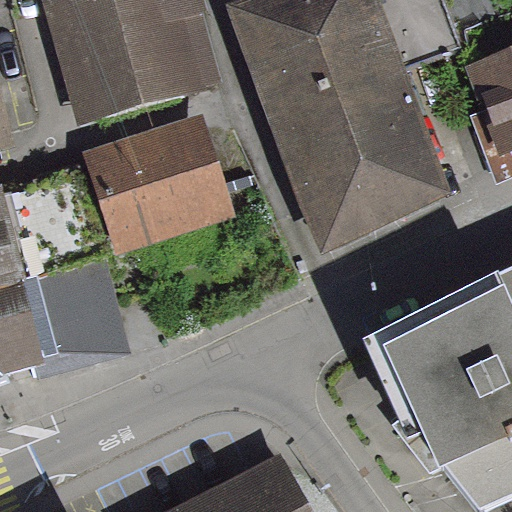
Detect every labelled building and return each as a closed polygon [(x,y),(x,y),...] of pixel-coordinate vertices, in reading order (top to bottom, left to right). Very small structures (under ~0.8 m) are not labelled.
[(81,0),(45,11),(81,131),(225,89),(205,23),(211,22),(204,0),(81,0)] [(280,0),(230,20),(325,263),(454,208),(406,78),(376,0),(280,0)] [(441,0),(376,0),(406,78),(462,56),(441,0)] [(497,192),(511,185),(511,0),(441,0),(462,56),(470,76),(466,79),(480,117),(471,121),(497,192)] [(0,161),(15,157),(0,99),(0,161)] [(117,264),(238,224),(204,121),(83,160),(117,264)] [(0,201),(0,304),(22,296),(108,265),(113,264),(83,174),(2,201),(0,201)] [(108,265),(22,296),(44,380),(133,359),(108,265)] [(469,511),(511,511),(511,283),(492,293),(495,299),(364,364),(408,463),(422,459),(441,497),(454,491),(469,511)] [(0,389),(44,380),(22,296),(0,304),(0,389)] [(311,511),(283,457),(174,511),(311,511)]
